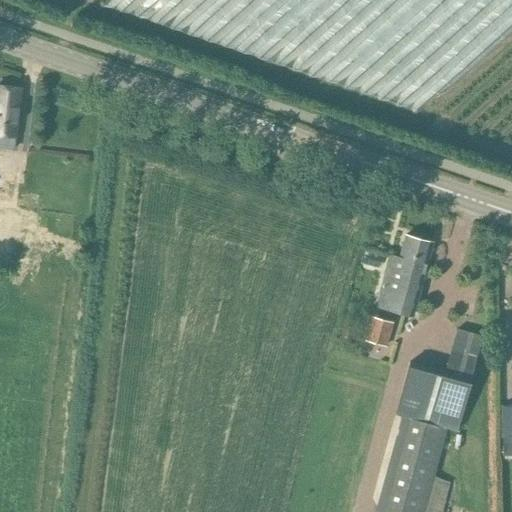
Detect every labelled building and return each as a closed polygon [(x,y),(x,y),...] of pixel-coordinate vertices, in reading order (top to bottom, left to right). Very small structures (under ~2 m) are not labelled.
[(0,145),(14,147),(21,89),(0,86),(0,145)] [(0,241),(28,244),(30,230),(32,210),(0,207),(0,241)] [(389,256),(384,275),(376,306),(413,316),(432,243),(405,235),(399,259),(389,256)] [(364,252),(361,264),(379,268),(382,257),(364,252)] [(366,341),(386,347),(392,322),(373,318),(366,341)] [(402,417),(376,511),(441,511),(443,505),(450,481),(449,481),(435,477),(448,429),(457,431),(469,384),(481,337),(457,330),(446,370),(409,361),(397,415),(402,417)] [(511,406),(501,406),(501,438),(503,438),(503,456),(511,455),(511,406)] [(511,493),(503,493),(503,510),(511,510),(511,493)]
